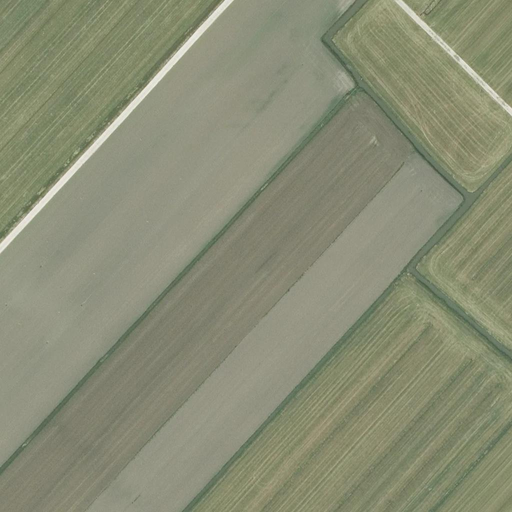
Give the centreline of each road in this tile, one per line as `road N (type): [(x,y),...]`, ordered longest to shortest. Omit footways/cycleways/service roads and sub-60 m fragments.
road 1 (track): [(0,247),(228,0)]
road 2 (track): [(395,0),(511,114)]
